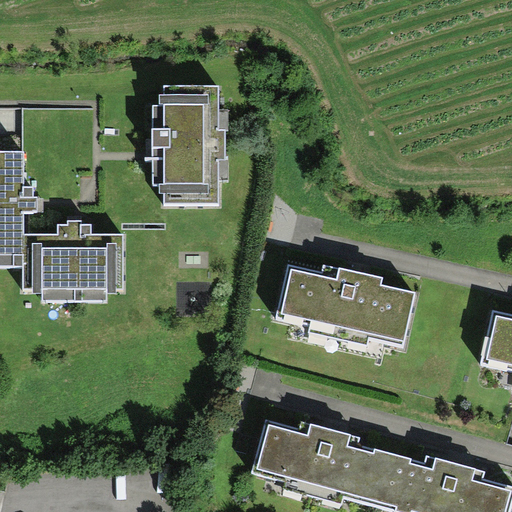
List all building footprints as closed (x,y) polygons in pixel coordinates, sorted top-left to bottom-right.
[(218,88),(164,88),(165,204),(219,203),(218,88)] [(25,157),(0,156),(0,256),(24,256),(25,157)] [(116,296),(116,240),(29,240),(29,296),(116,296)] [(285,259),(270,322),(396,353),(411,291),(285,259)] [(511,320),(490,315),(475,371),(511,381),(511,320)] [(260,413),(243,474),(379,511),(501,511),(510,482),(260,413)]
